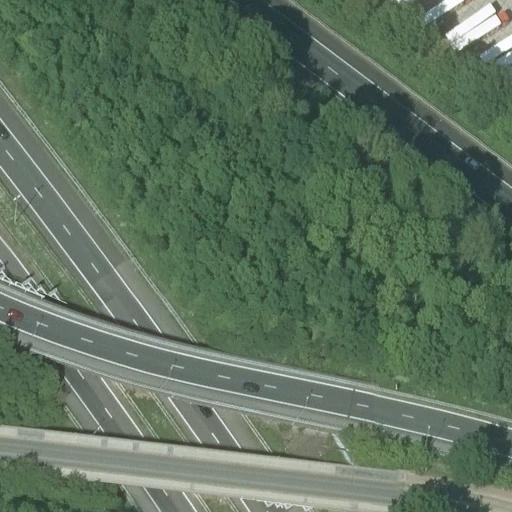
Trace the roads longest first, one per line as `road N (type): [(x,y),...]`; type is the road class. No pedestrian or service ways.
road 1 (trunk): [(0,310),(161,367),(511,446)]
road 2 (motorway): [(273,511),(0,135)]
road 3 (tertiary): [(460,504),(0,448)]
road 4 (motorway): [(511,200),(244,0)]
road 5 (motorway): [(0,265),(171,511)]
